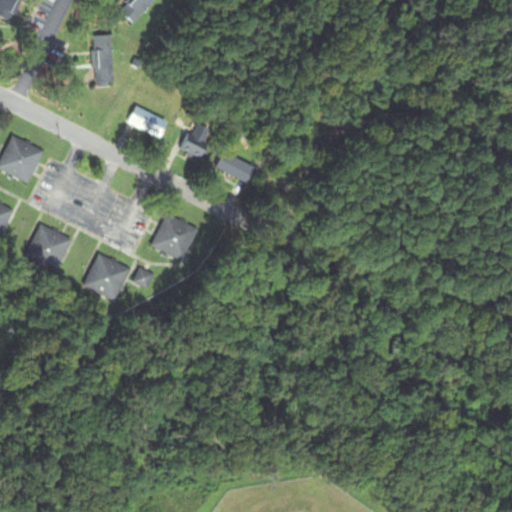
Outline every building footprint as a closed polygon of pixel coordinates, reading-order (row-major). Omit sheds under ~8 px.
[(0,0),(0,18),(12,23),(20,0),(0,0)] [(132,0),(121,15),(140,30),(161,0),(132,0)] [(93,38),(93,86),(113,87),(113,38),(93,38)] [(169,124),(137,109),(129,127),(160,142),(169,124)] [(202,163),(211,148),(189,134),(179,149),(202,163)] [(0,172),(29,187),(44,154),(12,139),(0,164),(0,172)] [(217,171),(248,186),(257,170),(225,154),(217,171)] [(0,240),(13,213),(0,206),(0,240)] [(166,217),(151,249),(184,264),(198,232),(166,217)] [(58,275),(72,242),(40,228),(25,261),(58,275)] [(131,272),(99,256),(83,289),(116,304),(131,272)] [(133,284),(146,291),(154,278),(140,271),(133,284)]
